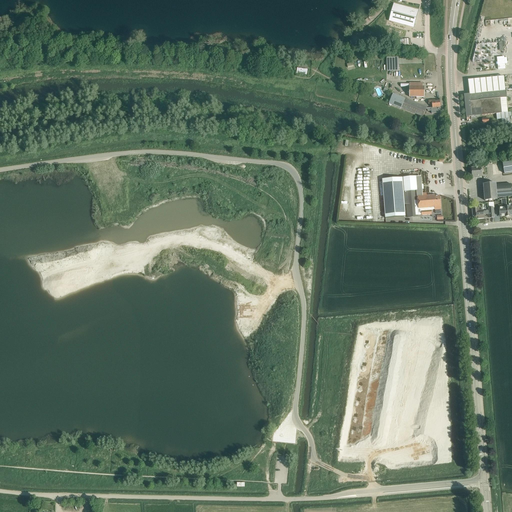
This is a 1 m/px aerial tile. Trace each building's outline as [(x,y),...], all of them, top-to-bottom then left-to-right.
[(392,10),(390,20),(408,25),(408,24),(411,25),(412,24),(415,24),(418,11),(400,6),(398,12),(392,10)] [(505,57),(498,58),(498,70),(506,69),(505,64),(508,64),(507,58),(505,58),(505,57)] [(469,94),(464,95),(466,117),(496,114),(497,119),(501,119),(502,124),(511,123),(511,122),(511,112),(511,113),(511,112),(508,112),(506,90),(505,90),(504,76),(473,79),(468,80),(469,94)] [(409,97),(424,97),(424,87),(423,87),(423,83),(409,83),(409,97)] [(426,108),(427,107),(405,98),(404,98),(393,94),(389,104),(400,108),(401,107),(423,116),(426,109),(428,110),(428,111),(431,111),(432,114),(441,113),(440,101),(435,101),(435,100),(429,101),(429,104),(432,104),(433,108),(431,108),(428,108),(426,108)] [(511,161),(503,163),(505,174),(511,172),(511,161)] [(472,172),(472,177),(482,177),(481,167),(470,168),(471,172),(472,172)] [(422,215),(431,214),(431,210),(433,210),(435,209),(435,210),(441,210),(441,206),(440,196),(435,196),(435,195),(427,196),(427,193),(423,193),(422,189),(417,190),(416,177),(403,178),(404,191),(405,191),(406,204),(407,217),(418,217),(417,203),(418,203),(419,208),(421,208),(422,215)] [(404,191),(403,178),(383,179),(386,218),(405,217),(405,204),(406,204),(405,191),(404,191)] [(496,183),(484,184),(485,201),(497,200),(497,198),(510,197),(511,196),(511,194),(511,184),(496,185),(496,183)] [(500,216),(504,216),(504,211),(505,211),(505,212),(510,211),(510,212),(511,212),(511,207),(510,207),(505,207),(505,208),(498,208),(498,211),(500,211),(500,216)] [(478,209),(473,210),(473,219),(478,219),(479,219),(484,218),(483,215),(484,215),(485,215),(486,214),(489,214),(490,218),(494,217),(494,211),(489,211),(488,211),(487,210),(486,211),(483,211),(482,211),(482,209),(479,209),(478,209)]
